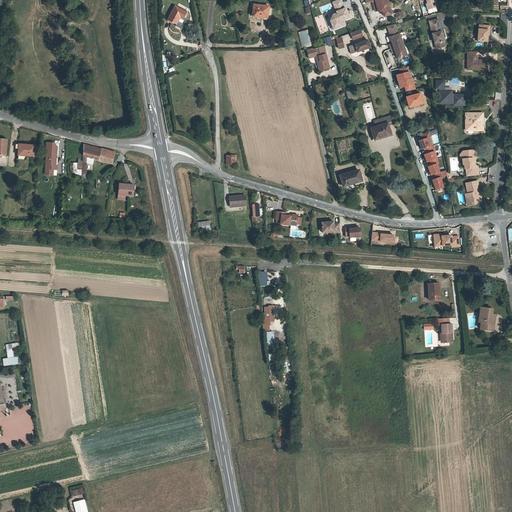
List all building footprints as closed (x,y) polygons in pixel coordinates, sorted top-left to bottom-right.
[(331,14),(328,19),(331,21),(333,27),(339,26),(338,21),(341,20),(351,18),(349,11),(344,13),(342,13),(342,10),(343,9),(340,0),(337,0),(333,1),(335,13),(331,14)] [(375,0),(378,11),(378,12),(383,11),(384,17),(392,14),(387,0),(375,0)] [(253,4),(252,16),(258,17),(259,16),(267,16),(269,5),(253,4)] [(175,6),(168,19),(177,24),(181,16),(184,17),(186,12),(175,6)] [(437,19),(428,21),(435,48),(444,45),(437,19)] [(487,30),(489,30),(489,24),(479,23),(478,27),(477,39),(487,40),(487,33),(487,30)] [(386,27),(389,36),(398,32),(395,24),(386,27)] [(311,38),(307,28),(298,31),(302,41),(311,38)] [(352,31),(353,38),(362,36),(361,29),(352,31)] [(323,34),(324,37),(326,37),(328,42),(332,41),(330,32),(323,34)] [(390,49),(402,44),(398,34),(389,38),(391,44),(388,45),(390,49)] [(367,40),(349,44),(351,52),(369,48),(367,40)] [(309,56),(317,54),(321,67),(330,66),(324,43),(307,48),(309,56)] [(406,55),(402,44),(390,49),(391,53),(394,52),(397,58),(406,55)] [(474,65),(474,68),(492,68),(492,57),(478,57),(478,49),(467,49),(467,65),(474,65)] [(398,82),(410,78),(406,67),(398,69),(400,74),(396,76),(398,82)] [(410,78),(398,82),(400,88),(405,87),(406,92),(415,89),(411,78),(410,78)] [(454,93),(454,94),(451,94),(451,89),(444,89),(443,78),(435,78),(435,86),(439,86),(439,101),(451,101),(451,100),(454,100),(454,102),(463,102),(463,93),(454,93)] [(420,95),(407,98),(410,108),(423,105),(420,95)] [(473,113),(473,111),(466,111),(465,112),(465,114),(463,116),(465,118),(465,120),(468,120),(468,121),(467,121),(467,127),(480,127),(480,123),(484,122),(484,117),(480,117),(480,114),(473,113)] [(484,122),(480,123),(480,127),(467,127),(467,121),(468,121),(468,120),(465,120),(465,129),(484,128),(484,122)] [(381,138),(377,139),(380,151),(396,147),(393,135),(400,133),(398,127),(379,132),(381,138)] [(429,167),(433,175),(440,172),(437,164),(439,163),(434,151),(435,151),(432,146),(430,147),(426,138),(430,137),(428,132),(419,135),(422,140),(419,141),(422,150),(425,149),(427,154),(425,155),(428,162),(431,161),(433,165),(429,167)] [(0,136),(0,154),(7,155),(9,138),(0,136)] [(355,144),(345,144),(345,139),(337,140),(337,150),(355,149),(355,144)] [(50,154),(50,158),(56,158),(57,145),(51,144),(51,141),(47,141),(46,154),(50,154)] [(100,148),(84,143),(84,154),(83,172),(89,173),(90,162),(93,163),(95,157),(113,162),(116,151),(101,147),(100,148)] [(20,144),(19,156),(35,157),(36,146),(20,144)] [(464,164),(474,163),(473,159),(475,158),(476,157),(476,152),(472,149),(469,150),(467,152),(465,150),(463,150),(460,153),(463,156),(463,158),(462,158),(463,164),(464,164)] [(237,155),(227,155),(227,165),(237,165),(237,155)] [(466,172),(467,175),(479,174),(478,166),(476,164),(474,165),(474,163),(464,164),(465,168),(466,168),(468,169),(466,172)] [(344,184),(350,182),(350,185),(364,181),(359,167),(340,173),(344,184)] [(466,182),(467,188),(468,187),(470,195),(468,195),(470,204),(476,203),(475,198),(481,197),(478,180),(466,182)] [(136,187),(121,185),(120,198),(127,198),(135,199),(136,187)] [(232,208),(247,205),(245,195),(230,197),(232,208)] [(298,217),(293,217),(287,216),(288,213),(277,212),(276,219),(281,220),(281,223),(297,225),(297,223),(298,218),(298,217)] [(211,228),(209,221),(197,223),(199,230),(211,228)] [(334,232),(334,233),(340,232),(339,223),(334,224),(334,221),(322,222),(323,233),(334,232)] [(350,235),(350,236),(361,236),(361,227),(350,228),(350,227),(345,227),(346,235),(350,235)] [(434,235),(434,244),(442,243),(443,246),(452,245),(452,246),(460,246),(459,236),(452,237),(451,235),(441,236),(441,234),(434,235)] [(429,282),(430,291),(431,291),(431,297),(431,299),(441,299),(440,282),(429,282)] [(266,307),(267,314),(264,315),(266,330),(271,329),(270,324),(272,324),(270,310),(274,310),(274,305),(270,305),(270,306),(266,307)] [(491,321),(492,312),(493,307),(481,305),(479,320),(482,320),(481,327),(493,329),(493,321),(491,321)] [(449,322),(442,322),(443,341),(452,340),(451,321),(449,322)] [(19,342),(5,344),(7,358),(2,358),(3,366),(18,364),(17,356),(13,357),(12,347),(19,346),(19,342)] [(87,511),(86,499),(74,501),(75,511),(87,511)]
